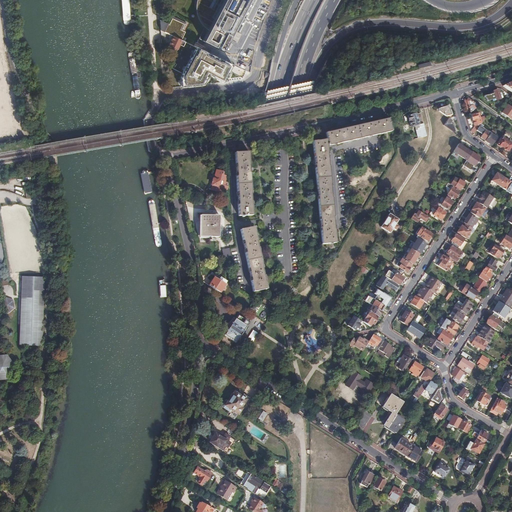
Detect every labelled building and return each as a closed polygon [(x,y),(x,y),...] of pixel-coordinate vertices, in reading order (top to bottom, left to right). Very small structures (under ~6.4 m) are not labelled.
[(194,0),(193,5),(192,9),(192,14),(193,19),(195,24),(198,28),(201,31),(205,34),(202,40),(221,50),(247,0),(194,0)] [(170,22),(169,24),(160,20),(160,31),(161,31),(171,36),(173,37),(171,41),(172,41),(170,45),(169,45),(168,48),(168,50),(171,51),(173,51),(176,52),(178,49),(177,49),(179,45),(183,47),(185,42),(181,40),(186,32),(181,30),(182,28),(184,28),(186,23),(171,16),(168,21),(170,22)] [(0,24),(0,57),(1,64),(8,63),(4,40),(3,40),(0,24)] [(208,75),(223,82),(232,65),(196,48),(182,76),(183,87),(203,85),(208,75)] [(11,76),(5,77),(14,107),(20,106),(11,76)] [(511,82),(502,86),(511,93),(511,82)] [(500,98),(497,91),(493,92),(494,93),(489,94),(491,101),(500,98)] [(478,106),(468,98),(466,100),(468,107),(470,112),(478,106)] [(511,117),(511,104),(509,103),(502,113),(511,119),(511,117)] [(438,109),(439,112),(446,116),(451,115),(450,110),(449,108),(446,106),(438,109)] [(10,115),(15,134),(22,132),(23,137),(27,136),(21,112),(10,115)] [(416,130),(418,138),(426,136),(420,113),(416,114),(416,113),(407,116),(408,122),(410,127),(415,126),(415,129),(417,128),(418,130),(416,130)] [(480,124),(482,123),(479,113),(471,115),(473,120),(471,121),(472,123),(473,123),(474,126),(480,124)] [(452,120),(449,118),(448,118),(443,125),(454,132),(455,131),(454,127),(453,126),(454,125),(451,122),(452,120)] [(326,146),(391,131),(388,119),(325,133),(326,139),(313,142),(322,244),(335,243),(326,146)] [(481,137),(486,141),(491,134),(480,126),(476,130),(482,135),(481,137)] [(505,132),(497,144),(500,147),(501,145),(508,150),(511,145),(511,143),(508,141),(511,137),(505,132)] [(491,134),(486,141),(488,142),(492,145),(497,138),(491,134)] [(471,153),(458,144),(453,151),(459,155),(466,160),(471,153)] [(238,216),(253,215),(249,152),(238,152),(235,153),(238,216)] [(479,158),(471,153),(466,160),(466,161),(473,166),(479,158)] [(226,194),(228,186),(228,182),(225,182),(227,176),(223,175),(224,171),(216,169),(213,178),(212,178),(210,186),(211,186),(210,190),(226,194)] [(499,186),(504,178),(496,173),(491,181),(499,187),(499,186)] [(460,190),(466,180),(460,177),(458,180),(453,177),(449,184),(454,187),(455,187),(460,190)] [(506,180),(504,178),(499,186),(502,187),(501,188),(505,190),(511,182),(507,179),(506,180)] [(459,191),(448,184),(446,187),(450,190),(447,195),(454,199),(459,191)] [(492,197),(483,191),(478,199),(479,200),(477,202),(486,208),(493,197),(492,197)] [(436,205),(442,209),(444,207),(448,209),(452,202),(445,198),(443,202),(441,201),(440,204),(438,202),(436,205)] [(475,204),(470,212),(479,218),(484,209),(475,204)] [(413,214),(410,219),(417,223),(419,219),(425,223),(428,217),(422,214),(418,211),(419,210),(417,208),(415,212),(417,213),(415,215),(413,214)] [(446,213),(438,208),(433,216),(441,220),(446,213)] [(398,220),(389,214),(381,228),(389,233),(393,228),(396,230),(398,227),(395,224),(398,220)] [(466,218),(463,223),(471,228),(473,224),(474,225),(477,220),(468,214),(466,218)] [(201,215),(200,236),(220,237),(220,215),(201,215)] [(254,226),(240,229),(253,292),(267,289),(254,226)] [(461,226),(457,232),(466,237),(470,231),(461,226)] [(420,236),(418,239),(423,242),(425,238),(428,240),(431,235),(424,230),(420,236)] [(452,242),(450,245),(461,251),(463,248),(459,246),(463,240),(455,235),(451,241),(452,242)] [(508,249),(511,243),(511,239),(507,236),(505,235),(498,246),(502,248),(503,246),(508,249)] [(418,239),(411,249),(419,254),(426,244),(423,242),(418,239)] [(461,251),(450,245),(448,249),(450,251),(447,254),(452,257),(452,258),(456,261),(462,252),(461,251)] [(489,253),(497,259),(499,255),(500,256),(503,251),(492,245),(488,251),(489,253)] [(411,249),(408,254),(415,259),(419,254),(411,249)] [(408,254),(404,260),(412,265),(415,259),(408,254)] [(439,259),(435,256),(435,257),(432,262),(438,266),(446,271),(452,262),(444,257),(442,256),(439,259)] [(396,265),(398,267),(406,272),(411,265),(401,259),(399,257),(397,261),(398,262),(396,265)] [(496,262),(491,259),(487,266),(494,270),(496,266),(494,265),(496,262)] [(491,271),(485,266),(478,277),(486,282),(488,278),(490,279),(492,275),(489,274),(491,271)] [(396,273),(391,280),(399,285),(403,278),(396,273)] [(399,286),(382,275),(375,286),(382,290),(385,284),(388,286),(389,285),(396,290),(399,286)] [(441,283),(430,276),(427,281),(429,282),(425,287),(433,293),(434,293),(441,283)] [(44,277),(21,277),(20,346),(43,346),(44,277)] [(209,285),(220,292),(222,289),(224,291),(226,288),(223,287),(226,283),(225,283),(226,281),(219,277),(218,280),(214,277),(209,285)] [(478,279),(473,287),(480,292),(485,284),(478,279)] [(470,287),(465,284),(460,292),(473,300),(477,293),(469,288),(470,287)] [(425,287),(424,287),(420,293),(419,292),(416,296),(424,302),(426,303),(433,293),(425,287)] [(507,288),(498,301),(508,307),(511,301),(511,291),(507,288)] [(453,291),(451,289),(444,300),(447,302),(453,291)] [(14,301),(13,293),(5,291),(0,295),(2,303),(9,305),(14,301)] [(378,297),(376,301),(385,307),(389,301),(390,300),(392,296),(384,291),(381,296),(386,298),(384,300),(378,297)] [(416,296),(415,296),(411,303),(419,309),(424,302),(416,296)] [(370,297),(366,302),(370,304),(382,312),(385,307),(376,301),(370,297)] [(466,314),(473,303),(466,299),(461,307),(456,303),(454,306),(466,314)] [(492,315),(502,322),(510,309),(509,308),(508,307),(498,301),(493,309),(492,311),(494,312),(492,315)] [(370,304),(367,309),(378,317),(382,312),(370,304)] [(418,313),(408,306),(401,318),(408,323),(413,316),(415,317),(418,313)] [(255,315),(263,320),(268,313),(260,308),(255,315)] [(460,312),(458,310),(452,319),(459,323),(463,316),(459,313),(460,312)] [(363,322),(370,327),(372,324),(373,325),(378,318),(369,312),(363,322)] [(361,321),(354,316),(348,326),(355,330),(361,321)] [(499,321),(491,316),(486,323),(494,328),(499,321)] [(235,318),(224,335),(235,343),(246,326),(235,318)] [(447,319),(442,327),(454,334),(458,327),(447,319)] [(413,321),(406,331),(415,337),(416,336),(420,339),(424,333),(426,329),(413,321)] [(482,339),(488,342),(494,332),(484,325),(477,335),(482,339)] [(447,344),(453,335),(444,329),(438,338),(447,344)] [(253,330),(246,342),(251,345),(258,333),(253,330)] [(373,335),(368,342),(368,343),(372,346),(373,344),(375,342),(378,344),(381,340),(373,335)] [(483,350),(488,342),(482,339),(477,335),(476,338),(475,337),(474,340),(473,339),(471,341),(473,342),(471,344),(478,348),(478,347),(483,350)] [(434,350),(439,343),(429,336),(426,340),(428,341),(426,345),(434,350)] [(356,340),(353,338),(348,345),(352,348),(353,345),(362,351),(368,343),(368,342),(363,339),(363,340),(359,337),(356,340)] [(393,349),(382,342),(377,349),(385,354),(383,356),(387,359),(393,349)] [(8,348),(0,348),(0,372),(11,372),(17,359),(8,348)] [(405,368),(408,369),(413,362),(410,360),(402,355),(401,354),(399,356),(396,362),(400,364),(398,367),(403,370),(405,368)] [(478,366),(483,369),(489,360),(482,355),(478,361),(480,363),(478,366)] [(474,363),(469,360),(468,361),(463,357),(457,365),(462,368),(461,368),(464,370),(467,365),(471,368),(474,363)] [(422,368),(414,362),(409,370),(413,373),(412,374),(416,377),(422,368)] [(455,377),(454,380),(459,384),(461,382),(458,379),(460,375),(464,378),(467,373),(456,367),(451,375),(455,377)] [(413,396),(415,397),(418,399),(420,396),(434,374),(426,369),(424,373),(425,374),(422,378),(425,381),(422,385),(420,388),(418,387),(415,391),(413,396)] [(438,377),(434,374),(420,396),(424,399),(429,390),(432,392),(436,387),(433,385),(438,377)] [(350,376),(344,385),(352,391),(355,386),(360,389),(357,393),(365,398),(371,389),(350,376)] [(238,387),(244,391),(248,386),(242,382),(238,387)] [(511,387),(505,383),(500,392),(510,398),(511,394),(511,387)] [(467,392),(461,388),(459,391),(459,392),(457,396),(462,399),(464,397),(467,399),(470,394),(467,391),(467,392)] [(442,392),(439,390),(432,400),(439,404),(443,397),(439,395),(442,392)] [(231,397),(225,406),(239,415),(243,408),(242,407),(248,397),(243,394),(242,396),(235,391),(234,393),(233,392),(231,393),(230,394),(230,397),(231,397)] [(477,396),(475,399),(477,400),(476,401),(481,403),(482,402),(485,404),(487,401),(484,399),(486,395),(480,392),(477,396)] [(384,425),(388,428),(396,415),(395,415),(403,402),(391,394),(383,407),(390,411),(389,412),(391,414),(384,425)] [(496,404),(493,410),(500,415),(506,405),(503,404),(504,402),(497,398),(494,403),(496,404)] [(440,406),(435,413),(442,418),(447,411),(440,406)] [(263,412),(258,419),(263,422),(268,415),(263,412)] [(460,420),(449,414),(446,420),(449,421),(447,425),(451,428),(451,427),(455,429),(460,420)] [(396,415),(388,428),(396,433),(404,420),(396,415)] [(465,434),(467,435),(469,432),(469,431),(470,429),(468,428),(470,425),(462,421),(458,428),(466,432),(465,434)] [(473,432),(471,436),(484,443),(488,435),(480,431),(478,435),(473,432)] [(215,433),(209,442),(223,451),(226,447),(229,443),(226,441),(229,436),(225,434),(222,438),(215,433)] [(402,436),(400,439),(411,446),(412,446),(414,443),(410,441),(402,436)] [(428,448),(439,454),(440,453),(441,450),(445,444),(436,438),(434,441),(431,439),(429,443),(430,444),(428,448)] [(394,449),(405,456),(405,455),(411,446),(400,439),(397,444),(394,449)] [(473,444),(469,442),(465,449),(470,452),(470,450),(477,454),(479,453),(480,451),(480,449),(482,445),(475,441),(473,444)] [(405,455),(417,463),(423,452),(412,446),(411,446),(405,455)] [(465,460),(460,471),(468,475),(474,465),(465,460)] [(439,463),(433,472),(445,478),(450,469),(439,463)] [(204,470),(198,466),(195,472),(198,474),(197,475),(199,478),(200,479),(199,482),(203,484),(206,479),(208,480),(212,473),(212,472),(207,470),(204,470)] [(247,472),(241,482),(251,489),(254,486),(262,491),(266,485),(260,481),(247,472)] [(366,472),(361,481),(362,481),(360,484),(366,488),(368,484),(369,485),(373,476),(366,472)] [(275,488),(279,490),(283,484),(276,479),(272,484),(276,487),(275,488)] [(378,479),(373,487),(380,491),(385,483),(378,479)] [(235,488),(225,482),(218,494),(228,500),(233,491),(234,493),(237,489),(235,488)] [(393,486),(388,496),(397,501),(402,491),(393,486)] [(257,511),(263,503),(254,497),(251,501),(253,502),(249,508),(254,511),(257,511)] [(202,503),(202,502),(201,504),(198,508),(195,511),(217,511),(209,507),(202,503)] [(411,511),(414,507),(409,503),(403,511),(411,511)]
